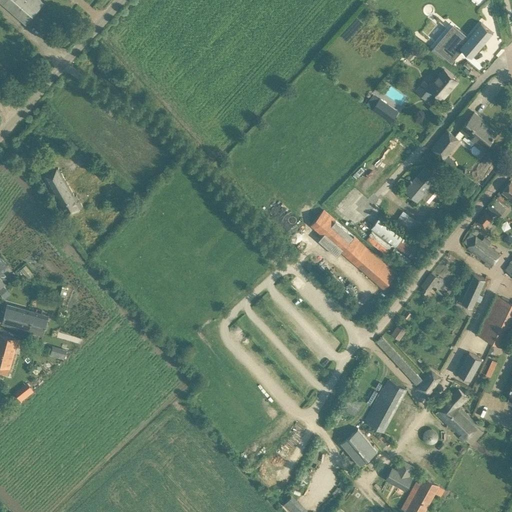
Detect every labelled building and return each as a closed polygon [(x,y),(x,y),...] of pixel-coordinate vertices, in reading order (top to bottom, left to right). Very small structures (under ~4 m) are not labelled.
[(0,0),(0,1),(18,17),(26,24),(43,3),(39,0),(0,0)] [(432,20),(422,32),(428,36),(437,25),(432,20)] [(456,30),(440,48),(452,58),(460,47),(471,57),(493,32),(481,22),(463,43),(461,41),(465,37),(456,30)] [(431,49),(444,59),(445,58),(445,57),(446,56),(434,46),(431,49)] [(408,50),(405,53),(405,56),(407,58),(410,58),(413,54),(413,51),(410,50),(408,50)] [(430,86),(424,81),(416,90),(426,99),(433,90),(442,97),(457,80),(444,69),(430,86)] [(372,108),(390,121),(398,111),(379,98),(379,99),(370,92),(365,99),(369,101),(367,104),(372,108)] [(474,112),(460,128),(484,148),(490,141),(496,133),(482,121),(479,119),(480,117),(474,112)] [(446,129),(431,148),(440,154),(445,158),(460,140),(459,139),(455,136),(446,129)] [(88,152),(85,155),(79,159),(84,165),(80,169),(82,172),(95,162),(88,152)] [(42,173),(47,181),(59,203),(57,203),(64,216),(83,206),(76,195),(75,196),(63,176),(56,164),(42,173)] [(444,174),(456,183),(451,189),(462,198),(475,183),(452,165),(444,174)] [(404,190),(412,196),(417,200),(421,196),(425,200),(433,191),(428,187),(438,177),(433,172),(425,166),(412,181),(410,179),(409,180),(411,182),(404,190)] [(502,192),(511,200),(511,181),(502,192)] [(488,208),(498,217),(506,208),(496,199),(488,208)] [(449,217),(440,209),(437,213),(434,211),(423,223),(416,218),(415,219),(403,210),(394,223),(414,237),(424,225),(432,232),(433,231),(435,233),(449,217)] [(324,210),(311,224),(323,235),(319,239),(337,255),(341,251),(347,256),(383,287),(396,273),(360,241),(324,210)] [(476,223),(483,229),(493,217),(486,211),(476,223)] [(378,219),(370,229),(414,260),(421,250),(378,219)] [(485,236),(482,239),(476,234),(475,235),(471,232),(464,241),(468,245),(467,246),(468,246),(467,248),(491,266),(501,254),(489,244),(491,241),(485,236)] [(25,265),(20,269),(29,279),(34,275),(25,265)] [(460,294),(457,299),(461,301),(472,306),(476,298),(480,300),(480,301),(481,300),(480,300),(482,295),(483,296),(483,295),(482,295),(478,293),(485,278),(474,273),(470,271),(468,277),(471,279),(464,296),(460,294)] [(3,285),(0,287),(0,293),(4,298),(10,293),(3,285)] [(483,336),(503,345),(511,325),(511,301),(502,296),(483,336)] [(1,322),(11,325),(15,326),(16,327),(15,328),(17,329),(18,327),(43,334),(49,315),(7,303),(1,322)] [(391,334),(400,339),(407,328),(399,322),(391,334)] [(23,339),(8,335),(0,333),(0,372),(8,375),(14,352),(16,345),(21,347),(23,339)] [(422,379),(382,335),(376,341),(416,385),(422,379)] [(64,356),(65,346),(50,345),(50,356),(64,356)] [(458,372),(470,379),(482,358),(470,351),(458,372)] [(491,358),(486,374),(492,376),(497,360),(491,358)] [(431,368),(417,388),(422,391),(423,389),(428,393),(432,388),(438,379),(440,375),(431,368)] [(385,385),(375,405),(366,421),(383,431),(407,389),(389,378),(385,385)] [(467,397),(459,389),(436,412),(455,431),(456,430),(461,434),(459,435),(464,440),(465,439),(478,426),(479,425),(459,405),(467,397)] [(342,408),(355,415),(362,401),(349,395),(342,408)] [(478,426),(465,439),(471,444),(483,431),(478,426)] [(341,442),(360,465),(377,450),(358,428),(341,442)] [(439,433),(437,431),(435,429),(433,428),(430,428),(427,429),(425,430),(423,432),(422,435),(423,437),(423,440),(425,442),(427,444),(430,444),(432,444),(435,443),(437,441),(438,439),(439,436),(439,433)] [(412,478),(392,467),(386,478),(406,489),(412,478)] [(416,481),(402,506),(407,509),(406,510),(409,511),(423,511),(439,485),(425,477),(421,484),(416,481)] [(289,499),(303,506),(308,498),(294,490),(289,499)]
